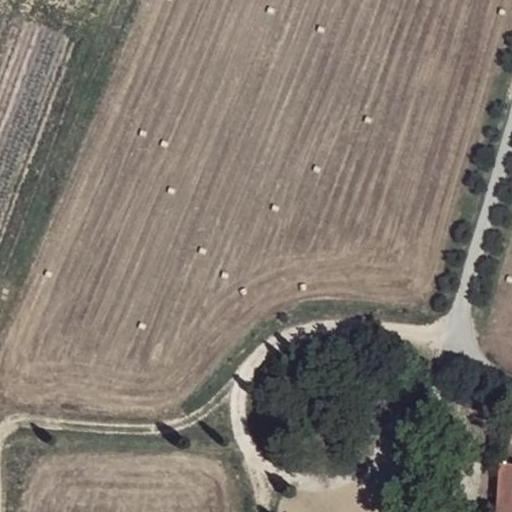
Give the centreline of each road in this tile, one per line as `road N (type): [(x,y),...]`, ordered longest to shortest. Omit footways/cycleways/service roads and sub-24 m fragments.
road 1 (track): [(480,359),(377,332),(306,326),(205,426),(17,433),(0,444)]
road 2 (unclassified): [(511,385),(480,359),(470,309),(511,160)]
